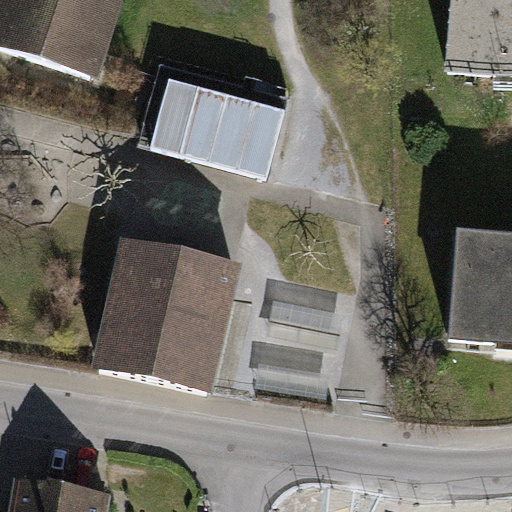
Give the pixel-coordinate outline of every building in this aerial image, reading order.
[(0,0),(0,46),(98,78),(123,0),(0,0)] [(511,0),(453,0),(448,72),(511,76),(511,0)] [(511,235),(458,231),(449,342),(511,346),(511,235)] [(238,267),(120,242),(93,370),(211,394),(238,267)] [(276,303),(269,332),(336,346),(342,317),(276,303)] [(333,365),(264,351),(258,380),(327,394),(333,365)] [(494,511),(496,501),(340,477),(334,511),(494,511)] [(103,511),(106,493),(14,480),(8,511),(103,511)]
